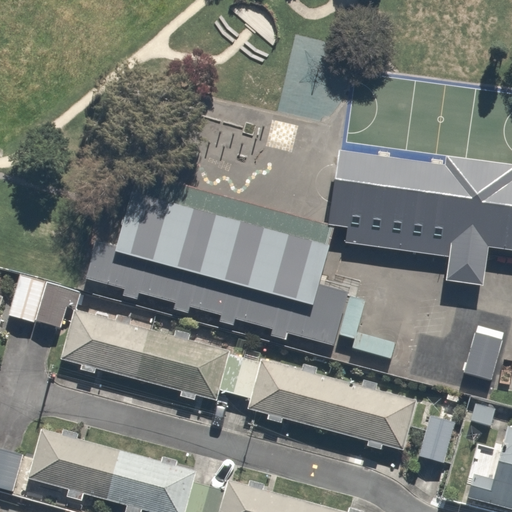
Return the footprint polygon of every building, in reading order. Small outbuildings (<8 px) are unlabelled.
[(511,188),(348,163),(337,237),(348,238),(347,251),(449,266),(445,291),(484,297),(491,255),(511,258),(511,188)] [(98,250),(87,287),(336,355),(351,300),(318,292),(333,237),(138,183),(118,255),(98,250)] [(67,293),(19,278),(6,316),(55,332),(67,293)] [(76,305),(59,363),(214,407),(218,391),(245,399),(242,409),(398,454),(413,401),(76,305)] [(507,343),(455,329),(447,358),(416,349),(409,374),(492,397),(507,343)] [(486,433),(494,406),(473,400),(464,427),(486,433)] [(440,467),(453,425),(420,416),(408,458),(440,467)] [(511,422),(504,421),(487,480),(461,473),(455,494),(511,509),(511,422)] [(188,482),(190,475),(38,426),(20,481),(61,494),(60,498),(78,504),(80,497),(118,509),(116,511),(139,511),(141,507),(157,511),(329,511),(223,477),(218,491),(188,482)] [(24,456),(0,448),(0,492),(10,496),(24,456)]
